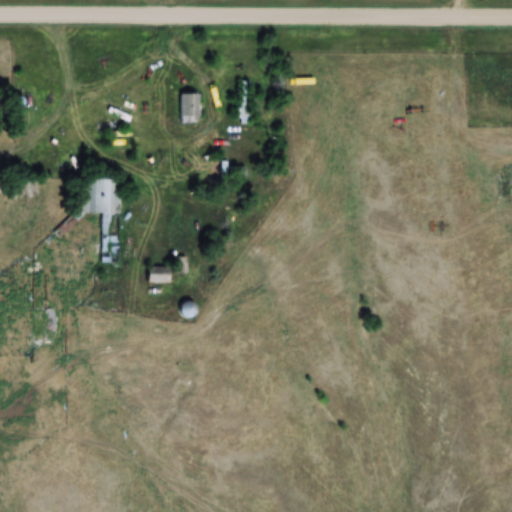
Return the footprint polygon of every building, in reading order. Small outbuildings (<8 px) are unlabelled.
[(248,120),(248,80),(237,80),(237,108),(232,108),(232,120),(248,120)] [(197,93),(177,93),(177,122),(197,122),(197,93)] [(118,178),(86,178),(86,212),(98,212),(98,262),(114,262),(114,213),(118,213),(118,178)] [(144,266),(144,282),(167,282),(167,266),(144,266)] [(181,317),(194,312),(189,299),(176,305),(181,317)]
